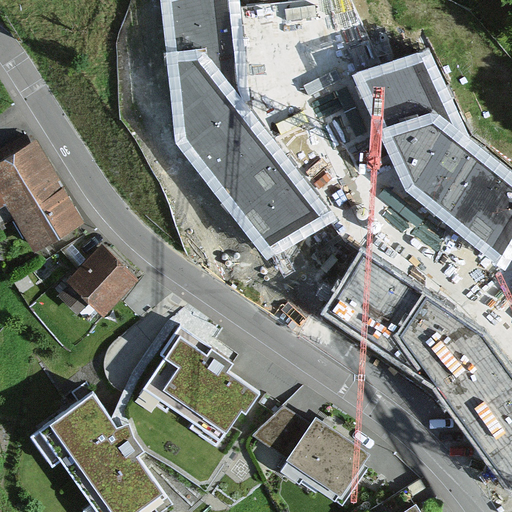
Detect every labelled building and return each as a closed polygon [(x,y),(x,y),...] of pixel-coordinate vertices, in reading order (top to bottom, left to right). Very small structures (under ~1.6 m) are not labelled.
[(181,139),(269,253),(329,218),(244,106),(234,0),(165,0),(172,56),(181,139)] [(427,56),(359,79),(385,134),(410,187),(502,264),(511,248),(511,179),(467,141),(427,56)] [(80,227),(35,151),(3,169),(0,163),(0,208),(5,206),(33,254),(80,227)] [(429,290),(363,246),(323,311),(433,385),(511,493),(511,492),(511,365),(486,329),(429,290)] [(130,286),(97,252),(61,286),(94,320),(130,286)] [(181,332),(147,380),(220,430),(241,399),(245,402),(257,385),(181,332)] [(99,386),(60,412),(129,511),(138,511),(171,490),(99,386)] [(277,456),(271,465),(332,505),(364,457),(309,421),(305,427),(278,409),(248,438),(277,456)]
